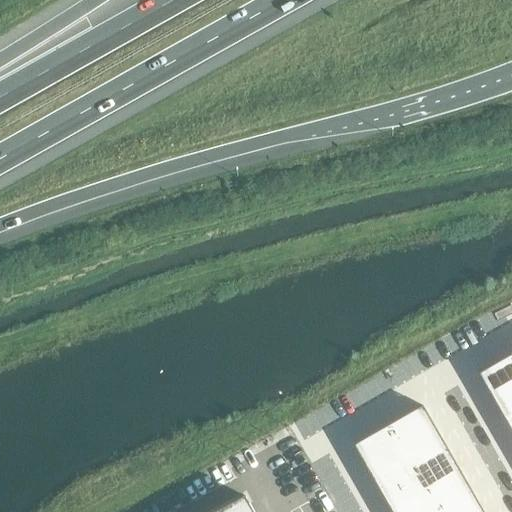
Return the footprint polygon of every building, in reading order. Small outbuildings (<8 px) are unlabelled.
[(511,355),(478,374),(511,432),(511,355)] [(456,393),(445,396),(459,432),(483,423),(469,385),(455,390),(456,393)] [(483,511),(423,406),(353,446),(391,511),(483,511)] [(276,511),(306,511),(351,489),(336,461),(268,495),(276,511)] [(217,468),(184,486),(196,508),(229,491),(217,468)] [(253,511),(244,495),(214,511),(253,511)] [(138,511),(166,511),(159,499),(138,511)]
